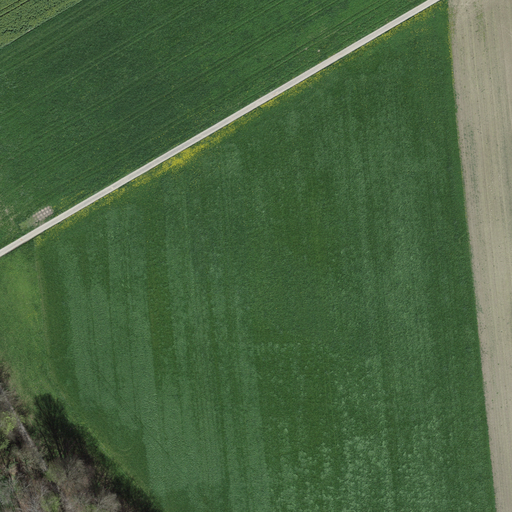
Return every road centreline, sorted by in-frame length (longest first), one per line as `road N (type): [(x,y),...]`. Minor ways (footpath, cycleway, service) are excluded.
road 1 (track): [(435,0),(0,253)]
road 2 (track): [(73,511),(0,389)]
